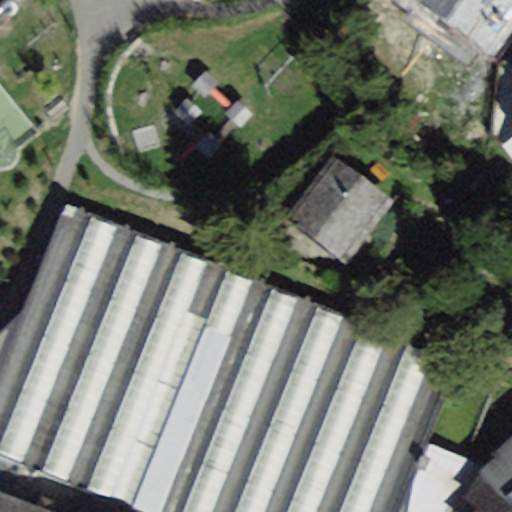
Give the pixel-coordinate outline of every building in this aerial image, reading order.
[(511,24),(511,0),(381,0),(482,65),(511,24)] [(511,87),(473,119),(511,168),(511,87)] [(313,155),(259,226),(328,278),(382,206),(313,155)] [(407,511),(465,370),(48,203),(0,336),(0,469),(104,511),(407,511)] [(511,511),(511,435),(451,486),(446,511),(511,511)] [(0,511),(104,511),(0,469),(0,511)]
